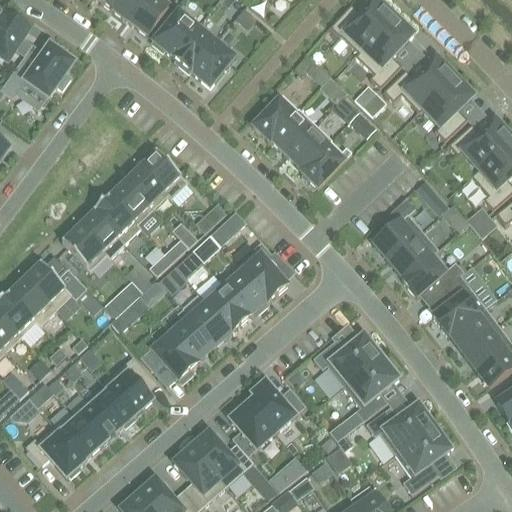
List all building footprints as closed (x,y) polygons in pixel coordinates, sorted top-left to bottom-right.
[(112,15),(123,0),(93,0),(93,1),(112,15)] [(130,27),(149,0),(123,0),(112,15),(130,27)] [(169,12),(152,0),(149,0),(130,27),(148,41),(169,12)] [(235,0),(225,0),(221,5),(230,12),(238,2),(235,0)] [(375,4),(360,19),(351,10),(330,33),(340,43),(341,42),(358,58),(359,59),(394,22),(392,20),(395,17),(380,3),(377,6),(375,4)] [(177,10),(164,27),(167,29),(152,48),(163,57),(165,55),(173,62),(200,29),(177,10)] [(244,14),(236,23),(248,33),(256,23),(244,14)] [(0,31),(0,61),(7,66),(15,54),(24,60),(31,50),(22,44),(28,34),(7,20),(6,22),(0,31)] [(413,40),(394,22),(359,59),(358,58),(355,62),(374,79),(369,84),(380,94),(401,71),(392,62),(413,40)] [(191,77),(218,44),(200,29),(173,62),(180,67),(178,70),(188,78),(190,76),(191,77)] [(237,59),(218,44),(191,77),(210,92),(224,75),(229,69),(237,59)] [(25,86),(49,103),(57,91),(62,95),(71,82),(66,79),(74,67),(65,60),(67,57),(55,48),(52,51),(50,50),(32,75),(21,67),(1,95),(13,104),(25,86)] [(307,60),(293,74),(301,81),(306,76),(314,68),(314,67),(307,60)] [(393,107),(401,100),(419,118),(423,115),(422,114),(455,82),(437,63),(415,85),(406,75),(383,97),(393,107)] [(458,116),(473,101),(471,99),(474,96),(459,81),(457,84),(455,82),(422,114),(423,115),(439,132),(435,136),(445,147),(467,125),(458,116)] [(330,82),(319,93),(336,109),(339,107),(331,100),(339,91),(330,82)] [(299,116),(298,115),(282,100),(253,131),(270,148),(272,146),(271,145),(299,116)] [(355,105),(363,113),(366,109),(358,102),(355,105)] [(339,118),(349,108),(344,103),(334,113),(339,118)] [(299,114),(298,115),(299,116),(271,145),(272,146),(287,161),(316,130),(299,114)] [(358,119),(350,127),(358,135),(366,126),(358,119)] [(498,128),(496,126),(480,140),(471,130),(448,150),(458,161),(462,157),(478,175),(479,176),(511,146),(511,143),(511,144),(511,143),(511,138),(501,126),(498,128)] [(287,161),(302,175),(303,176),(331,146),(332,147),(332,146),(316,130),(287,161)] [(0,165),(10,153),(0,145),(0,165)] [(348,162),(332,147),(331,146),(303,176),(302,175),(300,176),(318,193),(348,162)] [(511,198),(511,190),(507,185),(511,181),(511,146),(479,176),(478,175),(471,181),(488,201),(483,205),(493,216),(511,198)] [(188,189),(156,156),(148,164),(142,169),(140,171),(168,201),(171,205),(188,189)] [(125,187),(153,216),(168,201),(140,171),(125,187)] [(425,185),(415,194),(426,207),(437,198),(425,185)] [(153,216),(125,187),(109,202),(137,231),(138,230),(153,216)] [(137,231),(109,202),(101,209),(96,214),(94,216),(125,249),(141,234),(138,230),(137,231)] [(390,235),(373,249),(388,266),(423,237),(408,220),(415,214),(406,203),(382,225),(390,235)] [(511,205),(496,219),(505,230),(511,224),(511,205)] [(94,216),(77,232),(106,261),(110,264),(125,249),(94,216)] [(234,240),(247,228),(236,217),(223,229),(234,240)] [(205,219),(196,227),(205,236),(214,228),(205,219)] [(480,230),(472,221),(467,225),(474,235),(480,230)] [(468,228),(463,222),(454,230),(459,236),(468,228)] [(482,244),(488,239),(480,230),(474,235),(482,244)] [(106,261),(77,232),(62,247),(90,276),(106,261)] [(180,243),(188,251),(197,243),(188,235),(180,243)] [(435,259),(438,256),(423,237),(388,266),(403,284),(434,258),(435,259)] [(237,272),(238,274),(266,306),(268,308),(271,305),(275,301),(287,291),(266,266),(272,261),(261,248),(254,254),(255,256),(237,272)] [(212,260),(202,249),(194,256),(204,267),(212,260)] [(164,258),(172,267),(178,261),(170,253),(164,258)] [(193,256),(176,272),(187,283),(204,268),(193,256)] [(172,267),(164,258),(158,263),(166,272),(172,267)] [(403,284),(402,285),(417,303),(437,285),(445,294),(461,281),(464,278),(455,268),(448,274),(435,259),(434,258),(403,284)] [(24,284),(56,316),(72,301),(76,305),(87,294),(68,275),(57,285),(41,268),(24,284)] [(151,287),(134,270),(125,278),(143,296),(151,287)] [(238,274),(222,288),(250,321),(252,319),(256,315),(258,318),(268,310),(265,307),(266,306),(238,274)] [(160,288),(168,297),(177,289),(169,280),(160,288)] [(450,308),(432,321),(446,339),(483,311),(461,281),(445,294),(446,296),(443,299),(450,308)] [(56,316),(24,284),(9,299),(37,328),(40,332),(56,316)] [(131,285),(110,305),(122,317),(143,297),(131,285)] [(222,288),(203,304),(205,306),(232,337),(250,321),(222,288)] [(148,293),(139,302),(148,312),(157,304),(148,293)] [(0,306),(0,320),(22,343),(37,328),(9,299),(9,298),(0,306)] [(205,306),(188,321),(215,351),(225,342),(229,339),(232,337),(205,306)] [(461,356),(497,329),(483,311),(446,339),(448,342),(450,341),(461,356)] [(183,326),(171,336),(197,367),(200,364),(204,361),(215,351),(188,321),(183,314),(177,319),(183,326)] [(22,343),(0,320),(0,351),(6,358),(22,343)] [(129,331),(120,320),(111,329),(120,339),(129,331)] [(475,375),(511,347),(497,329),(461,356),(475,375)] [(199,368),(197,367),(171,336),(140,363),(150,374),(161,365),(182,388),(193,378),(191,375),(199,368)] [(345,355),(336,345),(313,364),(322,375),(327,372),(343,392),(381,362),(374,353),(377,351),(368,339),(365,341),(364,340),(345,355)] [(78,359),(87,351),(81,344),(72,353),(78,359)] [(475,375),(489,393),(511,375),(511,348),(511,347),(475,375)] [(67,361),(60,353),(50,363),(56,370),(67,361)] [(86,371),(96,363),(90,356),(80,364),(86,371)] [(364,426),(387,408),(380,399),(399,384),(381,362),(343,392),(360,413),(356,417),(364,426)] [(153,386),(133,363),(102,390),(104,391),(132,423),(133,422),(152,406),(146,399),(143,395),(153,386)] [(73,371),(64,379),(73,389),(82,380),(73,371)] [(511,383),(511,394),(496,406),(509,426),(511,424),(511,381),(511,382),(511,383)] [(64,393),(57,386),(48,394),(55,401),(64,393)] [(252,399),(253,400),(255,402),(250,407),(277,437),(306,412),(290,394),(279,403),(266,387),(252,399)] [(14,397),(20,403),(29,395),(23,389),(14,397)] [(125,433),(135,424),(133,422),(132,423),(104,391),(88,405),(116,437),(123,431),(125,433)] [(12,411),(18,405),(9,395),(3,401),(12,411)] [(37,398),(30,404),(39,414),(46,407),(37,398)] [(29,404),(22,410),(33,422),(40,416),(29,404)] [(72,419),(100,451),(116,437),(88,405),(72,419)] [(277,437),(250,407),(230,424),(241,437),(232,444),(236,449),(248,462),(277,437)] [(390,412),(366,430),(375,442),(379,439),(395,461),(434,432),(418,410),(398,424),(390,412)] [(100,451),(72,419),(56,433),(84,465),(100,451)] [(347,439),(340,429),(330,437),(338,447),(347,439)] [(26,453),(41,471),(50,463),(67,482),(69,480),(71,482),(81,474),(79,472),(85,466),(84,465),(56,433),(55,431),(37,447),(35,444),(26,453)] [(395,461),(410,482),(403,488),(412,500),(439,480),(431,469),(451,455),(450,454),(453,451),(444,439),(441,441),(434,432),(395,461)] [(192,453),(226,492),(253,469),(248,462),(236,449),(227,457),(210,437),(192,453)] [(338,449),(330,441),(320,450),(327,459),(338,449)] [(346,457),(355,450),(348,441),(339,448),(346,457)] [(341,452),(327,461),(333,470),(347,460),(341,452)] [(183,496),(196,511),(203,511),(226,492),(192,453),(174,468),(192,488),(183,496)] [(325,468),(313,477),(319,485),(331,476),(325,468)] [(279,498),(292,487),(282,474),(268,486),(279,498)] [(196,511),(183,496),(174,504),(154,481),(143,491),(145,494),(138,500),(149,511),(196,511)] [(308,483),(291,496),(298,506),(315,494),(308,483)] [(350,504),(353,508),(355,511),(383,511),(369,491),(350,504)] [(298,511),(300,511),(289,498),(272,511),(273,511),(298,511)] [(149,511),(138,500),(124,511),(149,511)]
